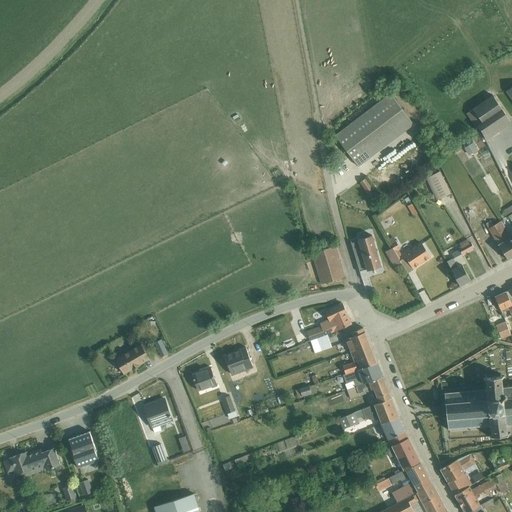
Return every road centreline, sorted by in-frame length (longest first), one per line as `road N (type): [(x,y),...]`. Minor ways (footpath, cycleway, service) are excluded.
road 1 (residential): [(376,333),(356,295),(299,302),(0,438)]
road 2 (residential): [(376,333),(456,511)]
road 3 (residential): [(511,272),(376,333)]
